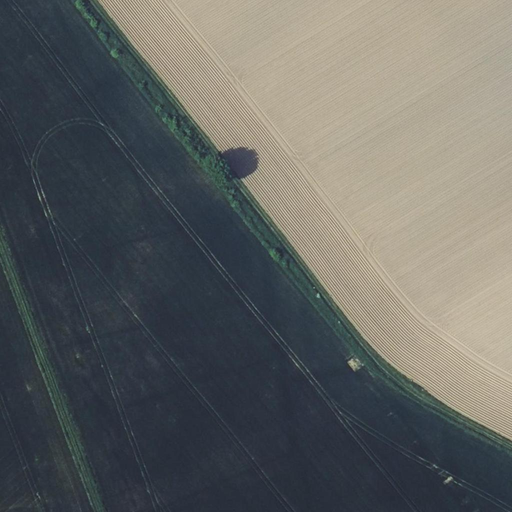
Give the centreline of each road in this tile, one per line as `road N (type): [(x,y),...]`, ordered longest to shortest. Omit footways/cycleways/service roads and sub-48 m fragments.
road 1 (track): [(511,446),(388,374),(91,0)]
road 2 (track): [(0,221),(103,511)]
